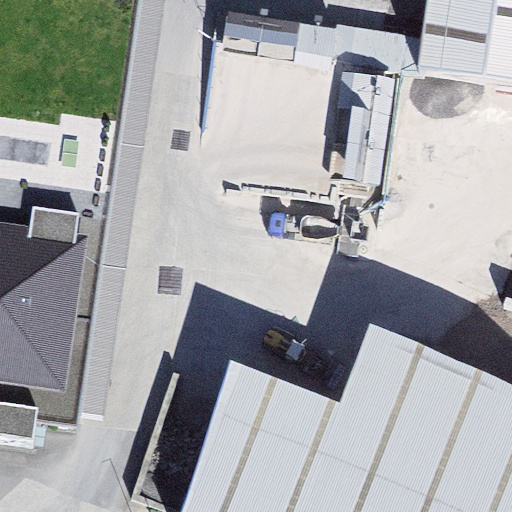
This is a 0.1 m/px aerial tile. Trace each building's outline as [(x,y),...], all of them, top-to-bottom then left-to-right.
[(132,3),(113,0),(0,0),(0,444),(34,450),(38,419),(70,424),(132,3)] [(511,0),(432,0),(421,76),(511,88),(511,0)] [(416,67),(417,27),(228,26),(228,66),(416,67)] [(383,186),(395,78),(356,74),(345,182),(383,186)] [(188,511),(511,511),(511,394),(370,341),(340,416),(235,375),(188,511)]
